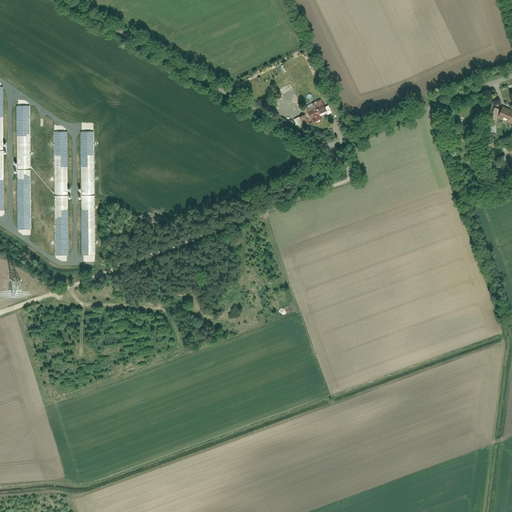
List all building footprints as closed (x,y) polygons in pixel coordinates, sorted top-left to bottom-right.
[(321,99),(306,107),(313,121),(328,113),(321,99)] [(30,101),(16,101),(16,228),(30,228),(30,101)] [(329,115),(336,112),(332,104),(326,107),(329,115)] [(511,109),(503,105),(497,117),(511,123),(511,109)] [(305,115),(293,119),(297,129),(309,125),(305,115)] [(67,126),(54,126),(54,254),(68,254),(67,126)] [(94,131),(80,131),(81,259),(94,259),(94,131)] [(500,164),(505,162),(503,155),(497,157),(500,164)]
